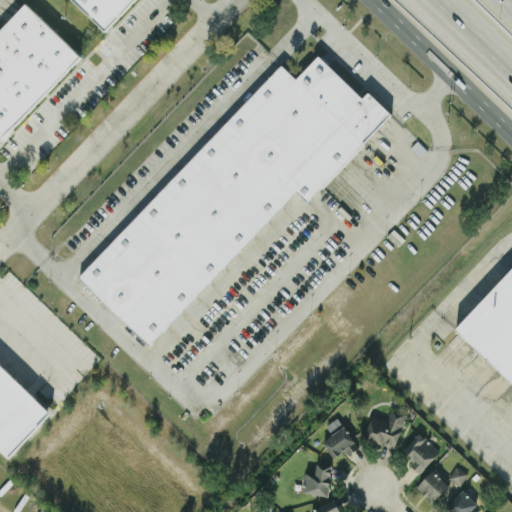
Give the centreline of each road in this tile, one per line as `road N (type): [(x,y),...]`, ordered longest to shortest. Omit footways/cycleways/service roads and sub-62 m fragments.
road 1 (residential): [(0,241),(231,0)]
road 2 (primary): [(380,0),(511,126)]
